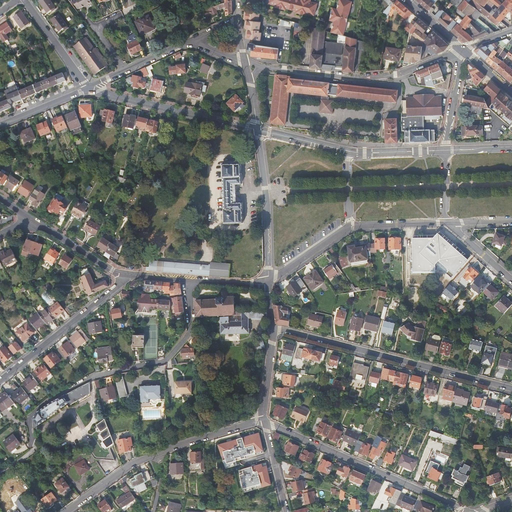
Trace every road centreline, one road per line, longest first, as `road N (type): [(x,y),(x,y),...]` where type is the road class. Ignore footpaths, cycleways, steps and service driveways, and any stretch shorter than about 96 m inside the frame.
road 1 (track): [(263,191),(511,183)]
road 2 (residential): [(511,389),(272,328)]
road 3 (residential): [(263,420),(464,511)]
road 4 (residential): [(68,511),(137,461),(263,420)]
road 5 (residential): [(462,49),(395,74),(260,67)]
road 6 (residential): [(87,89),(256,129)]
road 7 (residential): [(0,381),(126,274)]
road 8 (residential): [(268,282),(256,129)]
road 9 (residential): [(126,274),(268,282)]
